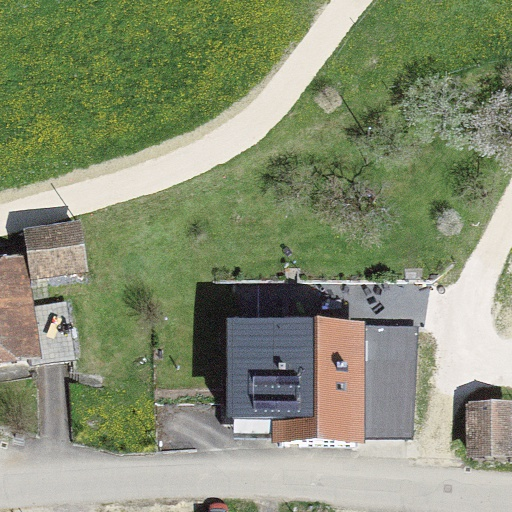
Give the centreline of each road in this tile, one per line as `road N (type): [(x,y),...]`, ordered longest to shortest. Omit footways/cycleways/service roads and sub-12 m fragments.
road 1 (tertiary): [(0,496),(311,483),(511,492)]
road 2 (track): [(0,222),(209,162),(288,89),(358,0)]
